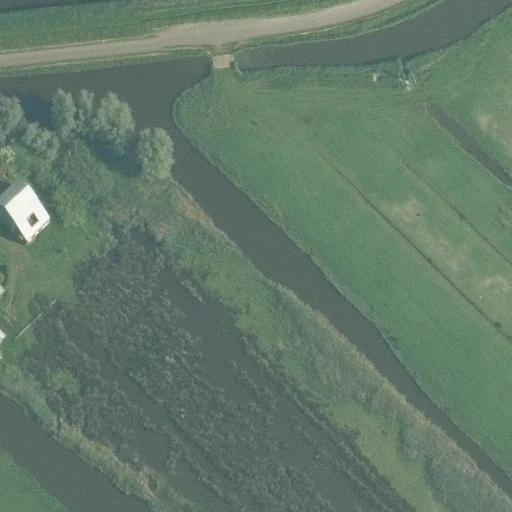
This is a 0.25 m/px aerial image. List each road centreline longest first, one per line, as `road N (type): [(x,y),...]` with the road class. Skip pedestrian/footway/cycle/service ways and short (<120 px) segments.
road 1 (tertiary): [(0,63),(280,30),(401,0)]
road 2 (track): [(298,164),(223,75),(215,33)]
